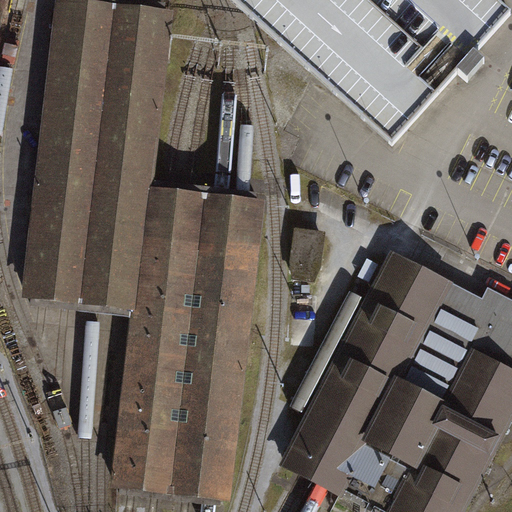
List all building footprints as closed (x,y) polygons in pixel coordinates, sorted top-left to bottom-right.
[(475,55),(511,15),(494,0),(229,0),(313,75),(393,146),(458,74),(468,83),(485,64),(475,55)] [(135,308),(115,484),(133,486),(156,489),(172,491),(188,492),(212,495),(229,497),(262,205),(245,204),(221,201),(205,199),(189,197),(166,195),(149,193),(169,17),(153,15),(130,13),(115,11),(101,9),(78,7),(61,5),(28,296),(44,297),(67,300),(82,302),(97,303),(119,306),(135,308)] [(320,266),(324,239),(297,236),(292,263),(294,279),(314,282),(320,266)] [(460,511),(511,411),(511,304),(490,294),(485,304),(465,294),(449,286),(432,277),(414,268),(393,257),(286,465),(304,474),(324,485),(342,494),(375,511),(460,511)] [(307,380),(298,398),(310,404),(319,387),(307,380)]
